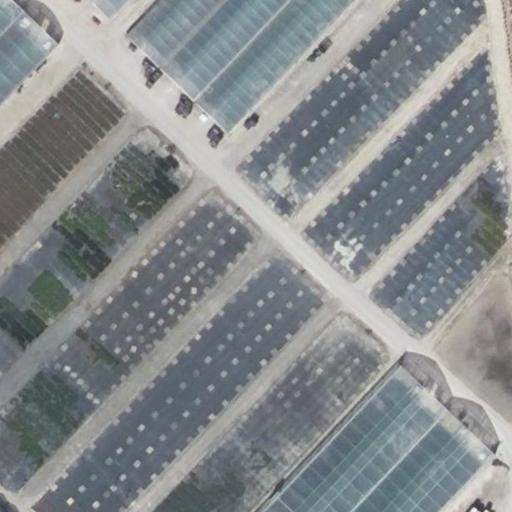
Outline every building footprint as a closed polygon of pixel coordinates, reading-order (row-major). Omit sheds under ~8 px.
[(0,0),(0,45),(32,11),(19,0),(0,0)] [(126,0),(90,0),(108,18),(126,0)] [(225,0),(152,0),(122,31),(159,67),(225,0)] [(292,0),(225,0),(159,67),(194,102),(292,0)] [(363,0),(292,0),(194,102),(230,136),(363,0)] [(0,105),(62,39),(32,11),(0,45),(0,105)] [(27,508),(31,511),(119,511),(159,472),(153,466),(167,452),(169,453),(201,420),(197,416),(212,400),(171,361),(27,508)] [(338,511),(445,398),(410,366),(273,511),(338,511)] [(416,511),(477,447),(444,416),(354,511),(416,511)]
